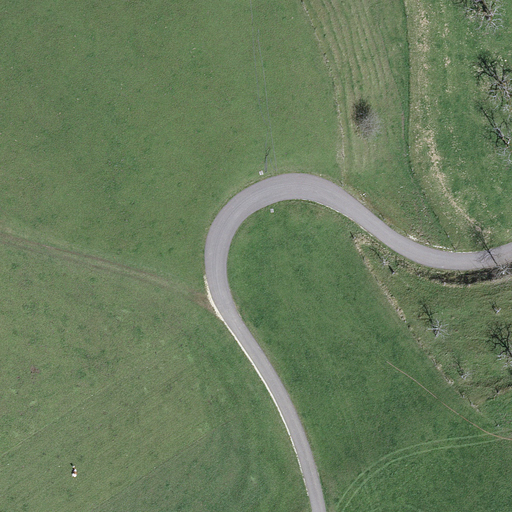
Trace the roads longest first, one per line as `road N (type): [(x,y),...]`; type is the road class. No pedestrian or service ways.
road 1 (track): [(318,511),(289,416),(214,280),(214,253),(230,214),(259,191),(299,184),(337,197),(423,256),(473,263),(511,254)]
road 2 (track): [(0,238),(184,289),(228,311)]
